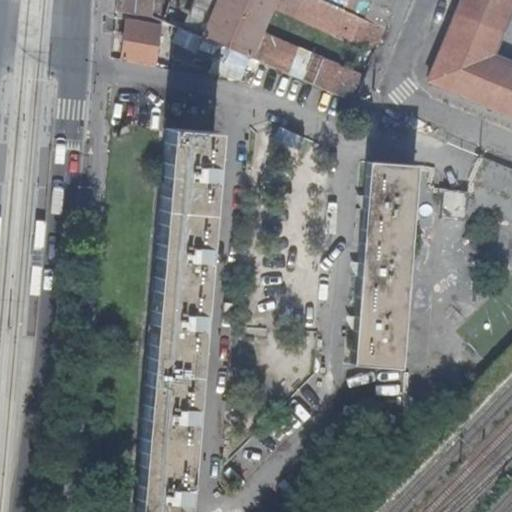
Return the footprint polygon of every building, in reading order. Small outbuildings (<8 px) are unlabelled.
[(117,0),(116,9),(150,15),(160,19),(162,0),(117,0)] [(259,61),(354,102),(365,75),(260,32),(271,5),(349,39),(350,37),(378,44),(385,27),(366,18),(347,10),(326,0),(217,0),(202,37),(249,57),(259,61)] [(326,0),(347,10),(351,0),(373,0),(366,18),(385,27),(396,0),(326,0)] [(511,113),(511,64),(490,56),(511,2),(511,0),(461,0),(429,79),(511,113)] [(127,17),(121,58),(155,65),(162,25),(127,17)] [(202,37),(173,25),(170,32),(176,35),(174,40),(197,50),(196,52),(197,52),(243,72),(244,70),(249,72),(251,67),(246,64),(249,57),(202,37)] [(132,511),(181,511),(215,131),(167,127),(132,511)] [(350,364),(398,368),(416,165),(367,161),(350,364)] [(30,295),(41,296),(47,221),(36,220),(34,248),(32,248),(31,267),(32,267),(30,295)]
